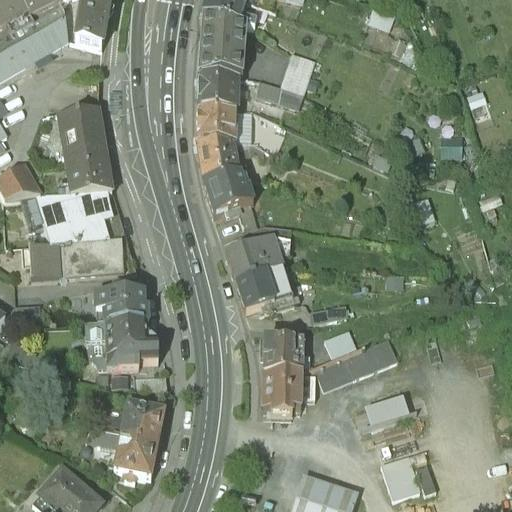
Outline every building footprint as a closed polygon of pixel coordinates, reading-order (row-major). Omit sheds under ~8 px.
[(12,0),(0,0),(0,25),(5,34),(0,36),(0,67),(37,46),(12,0)] [(49,0),(12,0),(37,46),(59,33),(62,23),(56,14),(55,10),(49,0)] [(49,0),(55,10),(56,14),(81,0),(74,52),(100,58),(110,0),(49,0)] [(244,10),(210,0),(208,0),(206,11),(201,26),(237,37),(239,28),(244,10)] [(210,0),(244,10),(246,0),(210,0)] [(378,16),(372,32),(393,40),(400,24),(378,16)] [(0,167),(4,165),(0,157),(0,151),(6,148),(0,138),(0,93),(68,54),(62,23),(59,33),(37,46),(0,67),(0,167)] [(237,37),(201,26),(199,51),(198,70),(241,74),(244,40),(237,37)] [(268,36),(249,28),(246,30),(239,28),(237,37),(244,40),(263,47),(268,36)] [(314,72),(291,64),(279,100),(280,100),(302,108),(314,72)] [(241,74),(198,70),(197,90),(234,90),(240,90),(241,74)] [(234,90),(197,90),(196,106),(196,122),(244,123),(246,122),(246,108),(234,107),(234,90)] [(279,100),(257,92),(254,106),(270,112),(271,110),(277,112),(280,100),(279,100)] [(98,129),(97,120),(77,120),(78,156),(65,156),(59,172),(69,172),(105,170),(98,129)] [(244,123),(196,122),(196,135),(195,154),(231,154),(233,154),(234,136),(244,136),(244,123)] [(231,154),(195,154),(199,174),(201,190),(237,184),(231,154)] [(110,205),(105,170),(69,172),(76,207),(110,205)] [(22,178),(0,190),(0,206),(3,212),(34,210),(39,210),(22,178)] [(237,184),(201,190),(211,218),(214,229),(248,217),(237,184)] [(76,207),(62,208),(76,256),(125,253),(110,205),(76,207)] [(39,210),(34,210),(49,257),(64,257),(76,256),(62,208),(39,210)] [(76,256),(64,257),(65,291),(135,287),(125,253),(76,256)] [(253,253),(225,262),(230,278),(235,292),(271,281),(273,280),(280,280),(275,265),(259,270),(253,253)] [(49,257),(29,259),(28,259),(29,293),(50,292),(49,257)] [(64,257),(49,257),(50,292),(65,291),(64,257)] [(271,281),(235,292),(239,306),(244,322),(273,313),(267,297),(275,294),(271,281)] [(403,282),(384,282),(384,295),(403,295),(403,282)] [(275,294),(267,297),(273,313),(289,308),(283,292),(275,294)] [(141,305),(129,305),(129,299),(106,300),(106,306),(95,307),(95,323),(81,323),(82,339),(83,339),(104,338),(145,335),(145,319),(141,319),(141,315),(141,305)] [(343,313),(307,321),(310,333),(346,326),(343,313)] [(38,318),(15,319),(16,341),(39,340),(38,318)] [(81,321),(63,322),(63,339),(82,339),(81,323),(81,321)] [(145,335),(104,338),(105,357),(106,383),(137,381),(137,375),(157,374),(156,364),(156,356),(155,356),(155,352),(149,347),(146,347),(145,335)] [(104,338),(83,339),(84,358),(105,357),(104,338)] [(347,338),(322,349),(331,371),(349,364),(356,361),(347,338)] [(387,349),(364,358),(370,374),(394,364),(387,349)] [(292,351),(279,350),(279,351),(265,350),(259,350),(259,368),(263,368),(263,373),(262,383),(299,384),(300,351),(292,351)] [(356,361),(349,364),(356,380),(370,374),(364,358),(356,361)] [(331,371),(314,378),(321,395),(356,380),(349,364),(331,371)] [(263,400),(263,422),(298,422),(299,410),(313,410),(313,384),(299,384),(262,383),(263,400)] [(165,388),(134,388),(134,405),(165,405),(165,388)] [(127,391),(111,391),(111,405),(127,405),(127,391)] [(373,415),(378,435),(419,423),(413,403),(373,415)] [(149,414),(139,412),(138,418),(126,416),(120,449),(156,456),(159,441),(163,423),(148,420),(149,414)] [(120,449),(111,447),(109,460),(117,462),(113,483),(125,485),(124,490),(134,492),(135,487),(150,490),(153,473),(156,456),(120,449)] [(398,509),(439,496),(427,458),(386,471),(398,509)] [(74,493),(61,482),(40,506),(34,500),(25,510),(27,511),(95,511),(91,508),(91,504),(76,491),(74,493)] [(356,511),(358,508),(302,489),(294,511),(356,511)]
